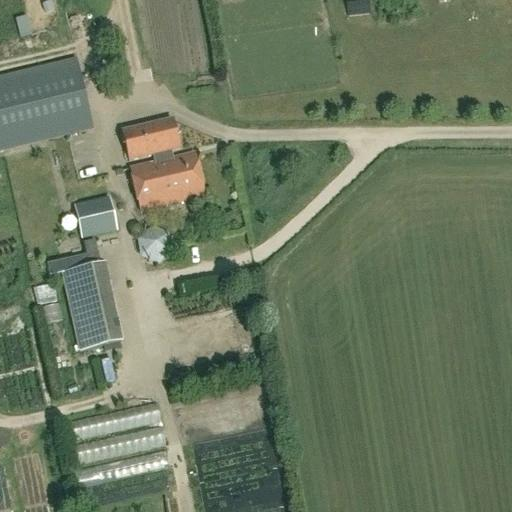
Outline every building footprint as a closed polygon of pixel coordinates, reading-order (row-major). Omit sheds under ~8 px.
[(0,154),(94,132),(77,60),(0,78),(0,154)] [(153,158),(172,153),(180,151),(172,121),(121,134),(129,164),(153,158)] [(92,146),(64,152),(70,181),(63,182),(66,202),(101,195),(92,146)] [(11,153),(16,191),(48,187),(43,148),(11,153)] [(172,153),(153,158),(155,165),(131,171),(142,214),(206,197),(195,155),(173,160),(172,153)] [(82,240),(118,232),(111,200),(75,208),(82,240)] [(21,250),(43,249),(41,222),(56,221),(55,202),(19,204),(21,250)] [(157,265),(172,254),(169,235),(151,228),(137,241),(139,259),(157,265)] [(58,265),(79,354),(123,344),(105,265),(100,266),(94,242),(83,245),(86,259),(58,265)] [(56,303),(54,287),(33,290),(36,306),(56,303)] [(167,330),(153,332),(158,370),(172,368),(167,330)] [(88,362),(50,368),(58,417),(96,411),(88,362)]
